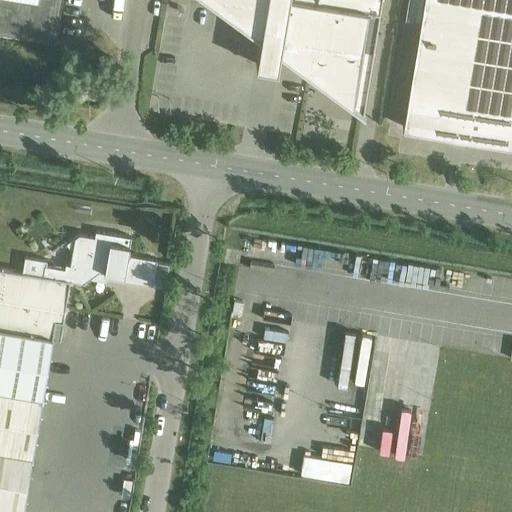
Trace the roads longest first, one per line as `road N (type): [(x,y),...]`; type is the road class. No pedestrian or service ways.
road 1 (unclassified): [(148,511),(212,165)]
road 2 (tertiary): [(511,217),(212,165)]
road 3 (unknown): [(511,303),(284,260)]
road 4 (unclassified): [(116,150),(139,0)]
